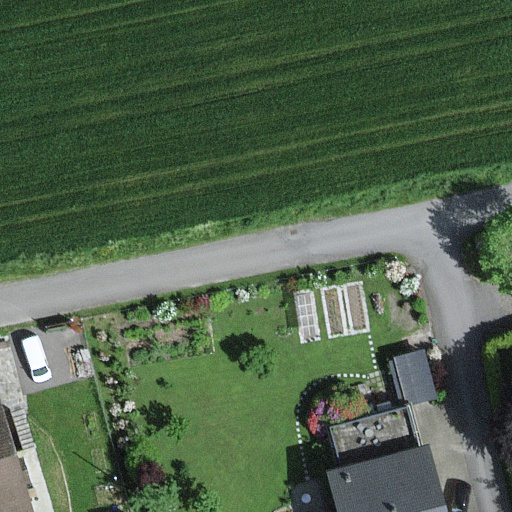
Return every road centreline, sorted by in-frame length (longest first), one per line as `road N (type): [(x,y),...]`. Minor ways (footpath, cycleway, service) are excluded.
road 1 (residential): [(0,308),(434,221)]
road 2 (residential): [(498,511),(434,221)]
